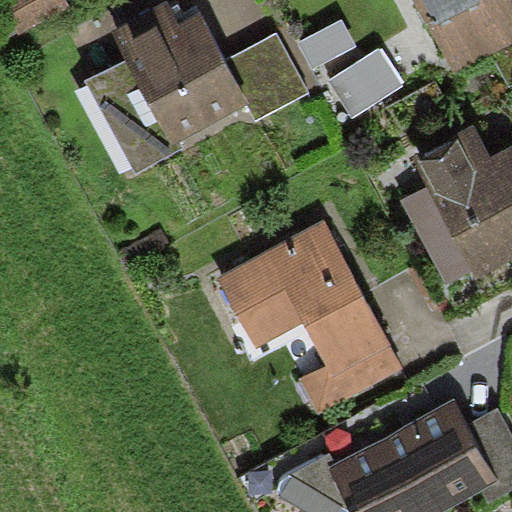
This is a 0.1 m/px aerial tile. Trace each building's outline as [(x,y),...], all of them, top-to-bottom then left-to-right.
[(71,1),(70,0),(0,0),(0,31),(1,33),(18,25),(19,27),(71,1)] [(190,0),(178,7),(174,0),(142,0),(126,8),(128,11),(118,16),(131,42),(87,65),(136,159),(180,136),(174,126),(244,90),(250,87),(230,49),(204,0),(190,0)] [(492,43),(511,32),(511,0),(422,0),(455,62),(492,43)] [(356,37),(342,11),(299,34),(313,61),(356,37)] [(278,24),(230,49),(250,87),(244,90),(255,112),(309,84),(278,24)] [(511,32),(492,43),(510,78),(511,77),(511,32)] [(403,76),(378,40),(330,73),(355,109),(403,76)] [(480,120),(419,153),(435,182),(406,198),(452,284),(511,252),(511,140),(496,149),(480,120)] [(325,211),(219,268),(257,338),(305,312),(328,354),(333,362),(389,333),(391,331),(325,211)] [(403,361),(389,333),(333,362),(328,354),(300,368),(319,404),(403,361)] [(455,387),(330,455),(361,511),(416,511),(482,476),(499,467),(469,414),(455,387)] [(511,424),(497,398),(469,414),(499,467),(482,476),(490,491),(511,478),(511,424)]
